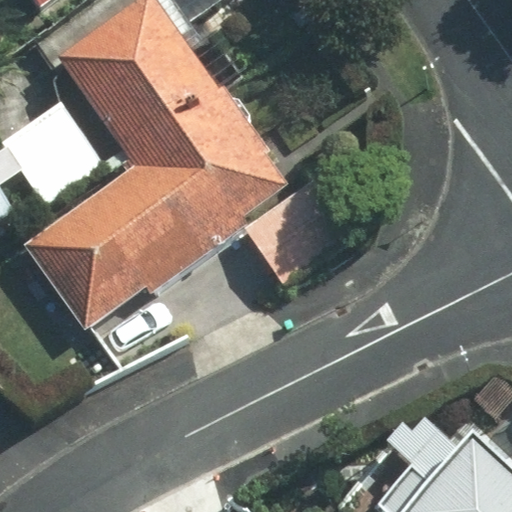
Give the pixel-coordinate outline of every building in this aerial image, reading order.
[(0,0),(0,14),(20,0),(34,0),(42,10),(56,0),(0,0)] [(124,181),(18,257),(82,347),(283,204),(261,173),(267,168),(220,104),(214,108),(143,8),(48,75),(124,181)] [(97,176),(59,119),(0,158),(0,163),(36,217),(97,176)] [(354,246),(315,190),(240,243),(279,298),(354,246)] [(0,230),(14,221),(0,200),(0,230)] [(511,511),(511,505),(509,503),(500,511),(492,511),(455,477),(426,508),(406,490),(385,511),(511,511)]
